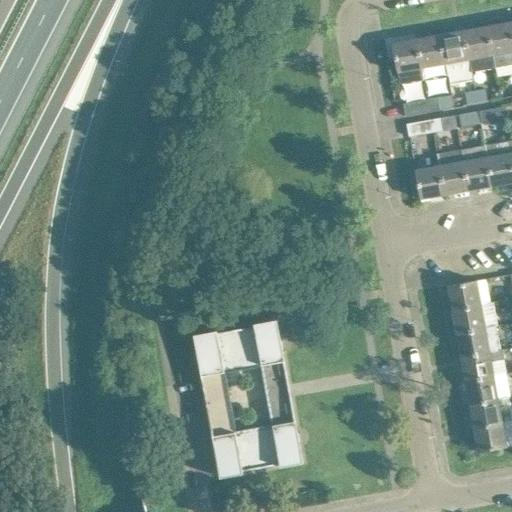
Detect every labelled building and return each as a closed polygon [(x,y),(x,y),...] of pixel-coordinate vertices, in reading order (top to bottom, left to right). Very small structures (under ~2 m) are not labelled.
[(511,65),(511,25),(511,22),(488,26),(495,68),(511,65)] [(495,68),(488,26),(464,31),(472,72),(495,68)] [(472,72),(464,31),(441,35),(446,64),(448,77),(472,72)] [(446,64),(441,35),(417,39),(422,69),(446,64)] [(424,80),(422,69),(417,39),(393,44),(400,84),(424,80)] [(485,89),(475,91),(477,103),(488,102),(485,89)] [(477,103),(475,91),(465,92),(467,105),(477,103)] [(438,97),(428,99),(430,112),(440,110),(438,97)] [(430,112),(428,99),(403,104),(406,116),(430,112)] [(505,120),(502,107),(478,111),(481,124),(505,120)] [(481,124),(478,111),(459,115),(462,127),(481,124)] [(444,131),(441,118),(431,120),(434,132),(444,131)] [(434,132),(431,120),(407,124),(409,137),(434,132)] [(511,182),(511,159),(509,141),(485,145),(492,186),(511,182)] [(492,186),(485,145),(461,150),(469,190),(492,186)] [(469,190),(461,150),(438,154),(440,166),(445,195),(469,190)] [(445,195),(440,166),(416,170),(421,199),(445,195)] [(481,305),(477,281),(448,286),(453,310),(481,305)] [(486,328),(481,305),(453,310),(457,334),(486,328)] [(298,433),(283,349),(283,348),(281,342),(282,342),(282,341),(281,341),(277,320),(254,324),(255,326),(236,330),(244,369),(262,366),(266,390),(267,390),(269,401),(268,401),(273,425),(254,428),(262,468),(280,464),(281,467),(304,463),(300,442),(300,441),(298,435),(299,434),(299,433),(298,433)] [(501,350),(496,327),(486,328),(457,334),(461,357),(501,350)] [(244,369),(236,330),(218,333),(217,331),(194,335),(198,356),(198,357),(199,363),(199,365),(200,364),(215,448),(215,449),(215,450),(216,456),(216,457),(217,457),(220,478),(243,473),(243,471),(262,468),(254,428),(236,432),(232,407),(231,407),(229,397),(230,397),(225,373),(244,369)] [(503,350),(501,350),(461,357),(466,381),(494,376),(492,363),(505,361),(503,350)] [(498,399),(494,376),(466,381),(470,404),(498,399)] [(511,421),(511,414),(509,397),(498,399),(470,404),(474,428),(511,421)] [(511,446),(511,421),(474,428),(479,453),(511,446)]
